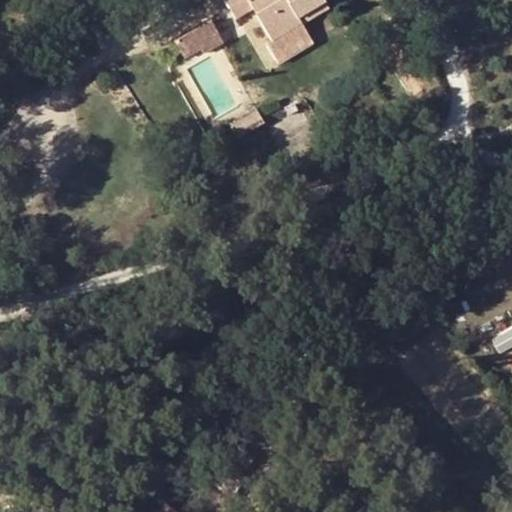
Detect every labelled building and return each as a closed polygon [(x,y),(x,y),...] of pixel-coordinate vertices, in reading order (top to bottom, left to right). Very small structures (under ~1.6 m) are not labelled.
[(114,27),(132,16),(122,0),(117,0),(104,7),(114,27)] [(328,7),(323,0),(225,0),(235,17),(252,8),(272,41),(301,23),(328,7)] [(308,34),(301,23),(272,41),(278,51),(308,34)] [(206,24),(177,40),(186,58),(215,41),(206,24)] [(240,137),(262,122),(255,109),(232,123),(240,137)] [(371,319),(406,287),(398,278),(362,310),(371,319)] [(240,470),(225,458),(211,476),(208,474),(202,482),(221,495),(240,470)] [(216,511),(226,499),(221,495),(202,482),(201,481),(179,511),(216,511)] [(151,511),(141,503),(132,511),(151,511)]
